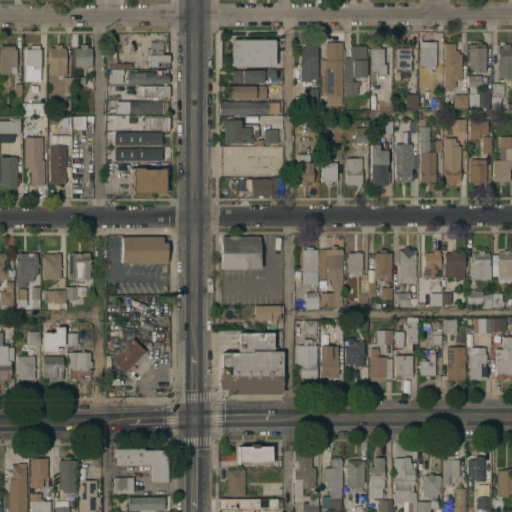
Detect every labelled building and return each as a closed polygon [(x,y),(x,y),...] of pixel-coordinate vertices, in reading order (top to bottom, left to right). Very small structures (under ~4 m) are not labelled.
[(150,52),(150,40),(157,40),(157,41),(163,41),(163,52),(150,52)] [(273,40),(274,66),(230,67),(230,40),(273,40)] [(300,46),(304,46),(304,42),(311,42),(311,46),(317,46),(316,62),(317,62),(317,78),(309,78),(309,81),(299,80),(300,46)] [(443,42),(454,42),(454,50),(457,50),(457,53),(461,53),(461,79),(454,79),(454,87),(451,87),(451,91),(445,91),(445,87),(443,87),(443,42)] [(395,47),(396,47),(396,43),(409,43),(409,47),(410,47),(410,55),(411,55),(411,59),(410,59),(410,66),(408,66),(408,71),(395,71),(395,47)] [(418,46),(423,46),(423,43),(430,43),(430,46),(442,46),(442,65),(434,65),(434,68),(429,68),(429,71),(420,71),(419,65),(418,46)] [(468,43),(485,43),(485,71),(473,71),(473,67),(468,67),(468,43)] [(511,77),(499,77),(499,74),(498,74),(498,68),(497,68),(497,46),(501,46),(501,43),(509,43),(509,46),(511,46),(511,77)] [(25,48),(29,48),(29,44),(38,44),(38,48),(40,48),(40,80),(25,80),(25,48)] [(48,47),(54,47),(54,44),(61,44),(61,47),(65,47),(65,49),(66,74),(49,74),(48,47)] [(91,65),(86,65),(86,67),(76,67),(76,65),(74,65),(74,47),(81,47),(81,44),(86,44),(86,47),(91,47),(91,65)] [(319,95),(318,60),(324,60),(324,44),(341,44),(342,94),(340,94),(341,105),(328,105),(328,95),(325,95),(319,95)] [(365,76),(351,76),(351,64),(349,64),(349,44),(365,44),(365,76)] [(370,63),(370,47),(374,47),(374,44),(379,44),(379,47),(382,47),(382,63),(385,63),(384,76),(375,75),(375,72),(370,72),(370,63)] [(0,48),(2,48),(2,45),(14,45),(14,48),(16,48),(16,65),(15,65),(15,73),(0,73),(0,48)] [(115,62),(131,62),(131,67),(106,67),(106,50),(115,50),(115,62)] [(169,54),(169,61),(157,61),(157,66),(148,66),(148,54),(169,54)] [(274,69),(275,83),(262,83),(262,81),(232,82),(232,69),(274,69)] [(126,83),(126,71),(144,71),(144,72),(152,72),(152,74),(162,74),(162,72),(164,72),(164,74),(168,74),(168,82),(126,83)] [(108,82),(108,72),(122,72),(122,82),(108,82)] [(480,74),(480,82),(478,82),(478,85),(467,86),(466,75),(480,74)] [(84,76),(84,85),(71,84),(71,76),(84,76)] [(357,94),(343,94),(343,81),(356,81),(357,94)] [(491,109),(491,82),(503,82),(503,96),(500,96),(500,109),(491,109)] [(21,95),(13,95),(13,83),(21,83),(21,95)] [(136,96),(136,85),(169,85),(169,96),(136,96)] [(224,97),(224,93),(226,93),(226,85),(265,85),(265,98),(224,97)] [(317,104),(303,104),(303,87),(317,87),(317,104)] [(488,108),(482,108),(482,105),(468,105),(469,93),(475,93),(476,88),(489,88),(488,108)] [(417,106),(405,106),(405,93),(417,93),(417,106)] [(466,93),(466,107),(453,107),(453,93),(466,93)] [(105,113),(115,113),(117,114),(120,114),(120,112),(116,112),(116,101),(129,100),(129,112),(124,112),(124,116),(105,116),(105,113)] [(129,113),(129,100),(162,100),(162,103),(167,103),(167,110),(162,110),(162,113),(129,113)] [(218,114),(218,101),(267,100),(267,101),(278,101),(278,113),(218,114)] [(46,102),(46,114),(22,115),(22,102),(46,102)] [(105,122),(127,126),(128,117),(106,113),(105,122)] [(69,127),(58,127),(58,116),(69,116),(69,127)] [(143,128),(143,116),(168,116),(168,128),(143,128)] [(223,142),(223,119),(239,119),(239,123),(256,123),(256,125),(257,125),(257,136),(253,136),(253,142),(223,142)] [(419,126),(418,126),(418,119),(424,119),(424,125),(428,125),(428,140),(435,140),(435,141),(440,141),(440,151),(435,151),(435,181),(430,181),(430,183),(423,183),(423,181),(419,181),(419,126)] [(465,131),(452,131),(452,119),(465,119),(465,131)] [(487,119),(487,134),(479,134),(479,138),(469,138),(469,119),(487,119)] [(0,120),(19,120),(19,132),(12,132),(12,134),(8,134),(8,132),(0,132),(0,120)] [(394,143),(403,143),(403,131),(408,131),(408,120),(415,120),(415,132),(409,132),(409,142),(410,142),(410,154),(417,154),(417,167),(411,167),(411,181),(405,181),(405,184),(400,184),(400,181),(395,181),(394,143)] [(367,142),(355,142),(355,126),(367,126),(367,142)] [(277,142),(265,142),(265,140),(263,140),(263,129),(276,129),(277,142)] [(113,144),(113,131),(161,131),(161,144),(113,144)] [(0,141),(10,142),(10,134),(0,133),(0,141)] [(491,153),(482,153),(481,136),(490,135),(491,153)] [(511,147),(499,147),(499,135),(511,135),(511,147)] [(24,136),(42,136),(42,159),(43,159),(43,184),(30,184),(30,166),(24,166),(24,136)] [(369,143),(370,143),(370,136),(377,136),(377,143),(378,143),(378,149),(386,149),(386,164),(385,184),(369,184),(369,143)] [(443,137),(455,137),(455,141),(457,141),(457,145),(459,145),(459,181),(454,181),(454,183),(449,183),(449,181),(443,181),(443,137)] [(49,146),(47,146),(47,143),(65,143),(65,182),(59,182),(59,184),(55,184),(55,182),(49,182),(49,146)] [(113,159),(113,147),(161,147),(161,159),(113,159)] [(295,167),(296,167),(296,153),(309,153),(309,161),(312,161),(312,181),(306,181),(306,185),(301,184),(301,181),(295,181),(295,167)] [(335,180),(330,180),(330,183),(326,183),(326,180),(321,180),(320,154),(329,154),(329,162),(335,162),(335,180)] [(16,187),(0,187),(0,156),(16,156),(16,187)] [(361,184),(345,184),(344,157),(361,157),(361,184)] [(485,181),(484,181),(484,183),(481,183),(481,184),(473,184),(473,181),(468,181),(468,163),(470,163),(470,158),(485,158),(485,164),(486,164),(485,181)] [(492,159),(511,159),(511,167),(508,167),(509,180),(502,180),(502,183),(498,183),(498,180),(492,180),(492,159)] [(165,193),(159,193),(159,191),(144,191),(142,193),(132,193),(132,190),(131,190),(131,186),(133,186),(132,174),(131,174),(131,171),(127,171),(127,167),(142,167),(143,168),(159,168),(159,167),(165,167),(165,193)] [(276,177),(276,193),(271,193),(271,194),(261,194),(261,196),(258,196),(258,194),(251,194),(250,178),(276,177)] [(249,178),(250,189),(239,190),(238,178),(249,178)] [(237,179),(237,187),(230,187),(230,182),(228,182),(228,179),(230,179),(237,179)] [(166,262),(121,262),(121,235),(162,235),(162,241),(166,241),(166,246),(166,262)] [(220,235),(259,235),(259,268),(246,268),(246,269),(221,269),(220,239),(220,235)] [(341,286),(330,287),(330,278),(325,278),(325,248),(330,248),(330,245),(336,245),(336,248),(341,248),(341,286)] [(398,248),(403,248),(403,246),(408,246),(408,248),(414,248),(415,282),(412,283),(412,282),(399,282),(398,248)] [(301,248),(310,248),(310,252),(316,252),(317,283),(301,283),(301,248)] [(390,266),(390,280),(384,280),(384,277),(374,277),(374,252),(378,252),(378,249),(386,249),(386,252),(390,252),(390,266)] [(423,251),(432,251),(432,249),(438,249),(438,251),(440,251),(440,277),(432,277),(432,278),(427,278),(427,277),(423,277),(423,251)] [(472,278),(472,268),(471,268),(471,264),(472,263),(472,251),(478,251),(478,249),(483,249),(483,251),(488,251),(489,264),(490,264),(490,278),(472,278)] [(511,274),(497,275),(497,251),(502,251),(502,249),(508,249),(508,251),(511,251),(511,274)] [(361,270),(360,270),(360,274),(351,274),(351,275),(348,275),(348,272),(347,272),(347,263),(346,263),(346,257),(347,257),(347,252),(353,252),(353,250),(359,250),(359,252),(361,252),(361,270)] [(444,252),(450,252),(450,250),(456,250),(456,251),(464,251),(463,275),(463,278),(454,278),(454,276),(443,276),(444,252)] [(37,263),(39,263),(39,265),(37,265),(37,274),(32,274),(32,280),(26,280),(26,286),(15,286),(15,252),(35,252),(37,254),(37,263)] [(60,278),(42,278),(42,256),(42,252),(54,252),(58,252),(60,252),(60,278)] [(67,252),(89,252),(89,263),(91,263),(91,269),(89,269),(89,278),(75,278),(75,277),(68,277),(67,252)] [(0,253),(7,253),(7,266),(8,266),(8,268),(13,269),(13,278),(6,278),(0,278),(0,253)] [(12,308),(0,308),(0,290),(1,290),(1,289),(4,289),(4,290),(5,290),(5,280),(12,280),(12,308)] [(39,298),(31,298),(31,286),(39,286),(39,298)] [(85,286),(85,294),(76,294),(76,298),(66,298),(66,286),(85,286)] [(391,298),(380,298),(380,286),(391,286),(391,298)] [(26,298),(16,298),(16,287),(26,287),(26,298)] [(65,288),(65,302),(53,302),(53,301),(43,301),(43,289),(52,289),(52,288),(65,288)] [(482,303),(466,303),(466,288),(474,288),(474,290),(482,290),(482,303)] [(501,306),(491,307),(491,292),(493,292),(493,289),(497,289),(497,292),(501,292),(501,306)] [(304,291),(317,291),(318,308),(305,308),(304,291)] [(333,306),(319,307),(319,292),(333,292),(333,306)] [(393,306),(392,292),(409,292),(409,305),(393,306)] [(440,304),(429,304),(429,292),(440,292),(440,304)] [(450,303),(441,303),(441,292),(450,292),(450,303)] [(278,306),(278,318),(252,318),(252,315),(254,315),(254,306),(278,306)] [(490,332),(477,332),(477,317),(489,317),(490,332)] [(505,330),(491,330),(491,317),(505,317),(505,330)] [(341,339),(333,339),(334,318),(341,318),(341,339)] [(366,318),(366,329),(356,329),(356,319),(357,319),(366,318)] [(442,332),(442,318),(456,318),(455,332),(442,332)] [(303,331),(303,319),(316,319),(315,331),(303,331)] [(416,341),(406,341),(406,325),(416,325),(416,341)] [(63,345),(56,345),(56,350),(41,350),(42,331),(54,331),(54,326),(63,326),(63,345)] [(391,343),(375,343),(375,329),(392,329),(391,343)] [(440,344),(430,344),(430,329),(440,329),(440,344)] [(27,330),(39,330),(39,344),(27,344),(27,330)] [(0,331),(1,331),(1,346),(12,346),(13,359),(10,359),(10,378),(3,378),(3,382),(0,382),(0,331)] [(76,344),(66,344),(66,331),(76,331),(76,344)] [(226,393),(226,392),(221,392),(221,368),(221,351),(238,351),(238,332),(272,332),(272,348),(251,348),(251,350),(281,350),(281,392),(226,393)] [(316,379),(309,379),(309,376),(300,376),(300,364),(296,364),(296,344),(299,344),(299,337),(301,337),(302,336),(302,333),(310,332),(310,344),(316,344),(316,379)] [(391,348),(400,348),(401,332),(392,332),(391,348)] [(511,377),(495,377),(495,348),(501,348),(501,336),(511,336),(511,377)] [(124,371),(111,359),(131,338),(144,350),(124,371)] [(363,365),(353,365),(353,363),(344,363),(344,346),(347,346),(347,344),(353,344),(353,340),(363,340),(363,365)] [(319,345),(337,345),(337,358),(337,374),(336,374),(336,377),(326,377),(326,374),(319,374),(319,345)] [(446,346),(463,346),(463,354),(465,354),(465,360),(464,360),(464,379),(446,379),(446,346)] [(369,347),(377,347),(377,355),(385,355),(385,357),(391,357),(391,370),(385,369),(385,380),(369,380),(369,347)] [(485,379),(468,379),(468,352),(468,347),(484,347),(484,353),(485,353),(485,379)] [(68,351),(89,351),(89,360),(91,360),(91,367),(89,367),(89,374),(86,374),(86,376),(83,376),(83,374),(81,374),(81,378),(74,378),(74,379),(71,379),(71,378),(68,378),(68,351)] [(393,354),(396,354),(396,352),(402,352),(402,354),(411,354),(411,377),(394,377),(393,354)] [(433,374),(428,374),(428,378),(424,378),(424,375),(418,375),(419,360),(428,360),(428,352),(434,352),(433,374)] [(33,355),(33,367),(34,367),(34,369),(33,369),(33,379),(19,379),(19,373),(15,373),(15,355),(33,355)] [(42,355),(62,355),(62,378),(56,378),(56,377),(50,377),(42,377),(42,355)] [(237,462),(237,445),(250,445),(250,443),(257,443),(257,445),(270,445),(271,462),(237,462)] [(142,447),(142,449),(164,449),(164,456),(166,456),(166,480),(149,480),(149,464),(115,464),(115,447),(142,447)] [(293,448),(310,448),(310,466),(314,466),(314,486),(302,486),(302,495),(293,495),(293,448)] [(75,492),(62,492),(62,488),(57,488),(57,459),(63,459),(63,455),(69,455),(69,459),(75,459),(75,492)] [(441,458),(445,458),(445,455),(453,455),(453,458),(458,458),(458,473),(453,482),(451,482),(451,485),(441,485),(441,458)] [(341,487),(340,487),(340,507),(328,507),(328,496),(329,496),(329,487),(325,487),(325,480),(323,480),(323,467),(330,467),(330,458),(333,456),(338,456),(341,459),(341,487)] [(383,487),(381,487),(381,497),(367,497),(367,486),(368,486),(368,465),(372,465),(372,456),(383,456),(383,487)] [(393,478),(402,478),(402,457),(409,456),(409,462),(410,462),(410,467),(414,467),(414,483),(412,483),(412,491),(415,491),(415,496),(415,511),(403,511),(403,500),(394,500),(393,478)] [(473,460),(473,456),(483,456),(483,460),(483,478),(482,478),(482,480),(473,480),(473,475),(466,476),(466,460),(473,460)] [(29,458),(37,458),(37,457),(46,457),(46,478),(41,479),(41,487),(29,487),(29,458)] [(346,459),(363,459),(363,486),(361,486),(361,490),(354,490),(354,486),(346,486),(346,459)] [(8,511),(8,481),(10,481),(10,478),(11,478),(11,464),(20,463),(20,466),(25,466),(25,511),(8,511)] [(244,495),(226,495),(226,478),(225,478),(225,470),(226,470),(226,468),(244,468),(244,495)] [(496,469),(507,469),(507,468),(511,468),(511,492),(507,492),(507,496),(496,496),(496,469)] [(422,474),(427,474),(427,472),(432,472),(432,474),(439,474),(438,493),(436,493),(436,496),(431,496),(431,499),(426,499),(426,496),(422,496),(422,474)] [(132,492),(113,492),(113,476),(132,476),(132,492)] [(78,511),(78,479),(95,479),(95,493),(97,493),(97,496),(99,496),(99,505),(97,505),(97,508),(95,508),(95,511),(78,511)] [(454,487),(463,487),(463,511),(451,511),(451,506),(454,506),(454,487)] [(31,511),(31,500),(29,500),(29,492),(39,492),(39,498),(42,498),(42,500),(48,500),(48,511),(31,511)] [(301,511),(301,502),(308,502),(308,495),(316,495),(317,502),(317,511),(301,511)] [(489,511),(474,511),(474,508),(476,508),(476,495),(489,495),(489,508),(489,511)] [(128,510),(127,497),(163,496),(163,509),(128,510)] [(218,508),(218,498),(228,498),(228,502),(231,502),(231,498),(252,498),(252,502),(255,502),(255,498),(277,498),(277,509),(218,508)] [(391,511),(378,511),(378,499),(391,499),(391,511)] [(416,511),(416,501),(429,501),(429,511),(416,511)]
